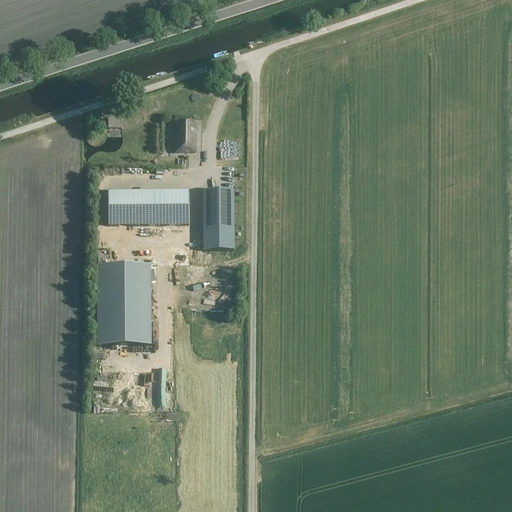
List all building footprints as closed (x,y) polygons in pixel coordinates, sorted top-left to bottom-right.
[(174,154),(194,154),(195,124),(174,124),(174,129),(176,129),(175,145),(174,145),(174,154)] [(108,193),(108,228),(189,227),(188,192),(126,193),(108,193)] [(203,192),(203,253),(234,252),(233,192),(203,192)] [(95,268),(96,348),(149,347),(151,347),(150,267),(126,267),(95,268)] [(235,307),(234,267),(187,267),(188,308),(235,307)]
